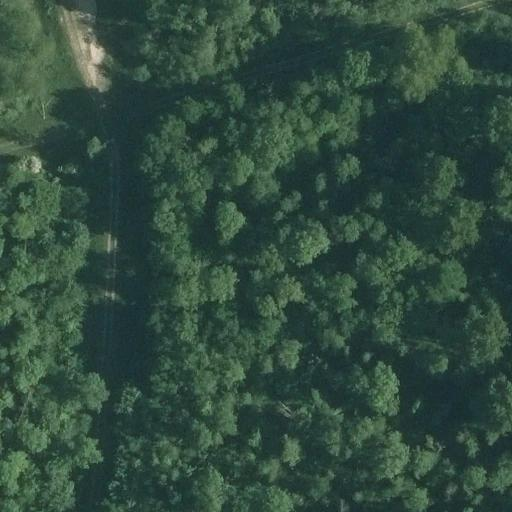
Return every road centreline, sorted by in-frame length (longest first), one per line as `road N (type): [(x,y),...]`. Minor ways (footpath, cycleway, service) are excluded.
road 1 (track): [(503,0),(0,153)]
road 2 (track): [(97,511),(116,119)]
